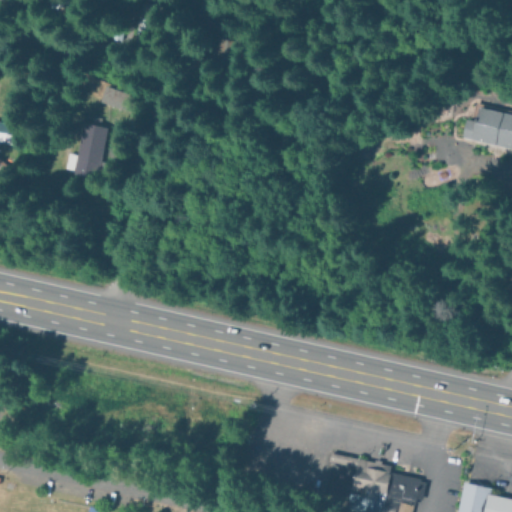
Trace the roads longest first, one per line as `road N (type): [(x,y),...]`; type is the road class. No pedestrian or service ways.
road 1 (trunk): [(511,409),(0,293)]
road 2 (residential): [(112,319),(158,95),(144,67),(83,42),(0,35)]
road 3 (residential): [(0,455),(231,511)]
